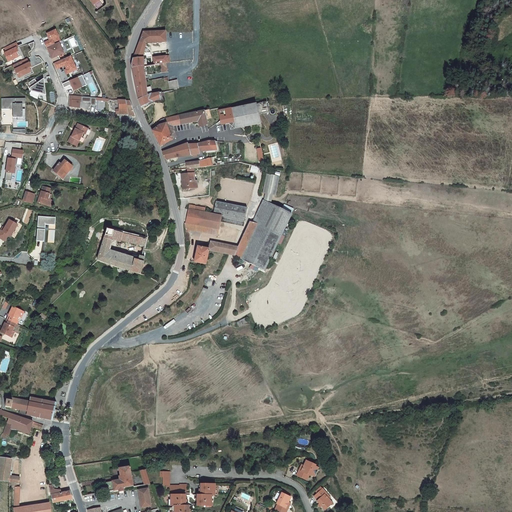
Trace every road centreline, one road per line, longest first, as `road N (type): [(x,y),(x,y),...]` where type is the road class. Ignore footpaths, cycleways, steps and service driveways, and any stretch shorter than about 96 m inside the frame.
road 1 (tertiary): [(82,511),(65,449),(79,370),(92,349),(169,285),(180,263),(165,165),(141,119)]
road 2 (residential): [(176,473),(270,476),(301,489),(309,511)]
road 3 (tertiary): [(141,119),(127,62),(157,0)]
